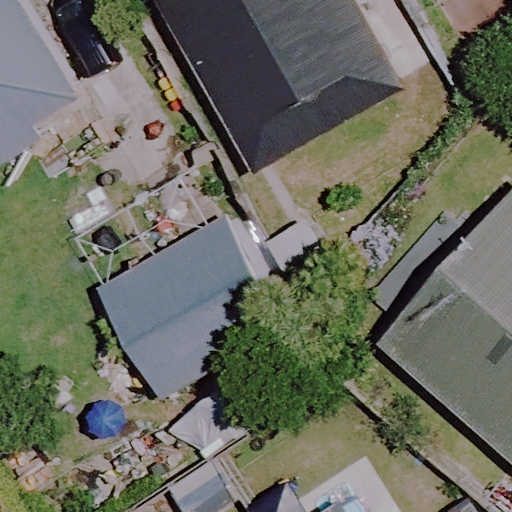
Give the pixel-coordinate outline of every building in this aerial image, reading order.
[(0,0),(0,157),(7,169),(61,137),(50,119),(89,95),(30,0),(0,0)] [(166,0),(261,171),(408,90),(358,0),(166,0)] [(511,202),(391,338),(511,446),(511,202)] [(292,318),(228,224),(115,300),(179,395),(292,318)] [(0,511),(28,511),(0,469),(0,511)]
